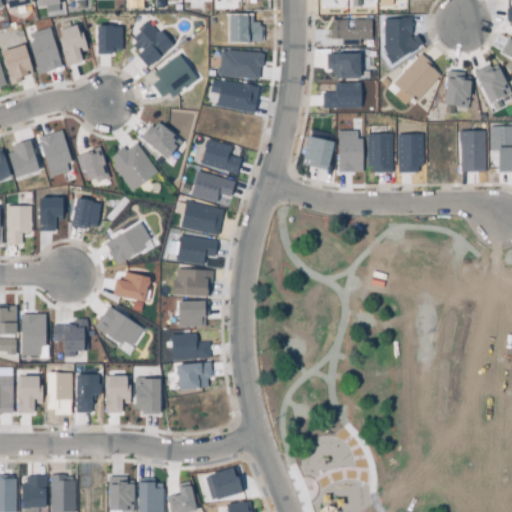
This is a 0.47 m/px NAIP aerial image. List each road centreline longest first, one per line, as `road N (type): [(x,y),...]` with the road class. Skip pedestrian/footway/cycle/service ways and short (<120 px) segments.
road 1 (residential): [(294,511),(260,428),(241,300),(295,80),(295,0)]
road 2 (residential): [(260,428),(192,445),(0,437)]
road 3 (residential): [(271,179),(330,194),(470,196),(503,215)]
